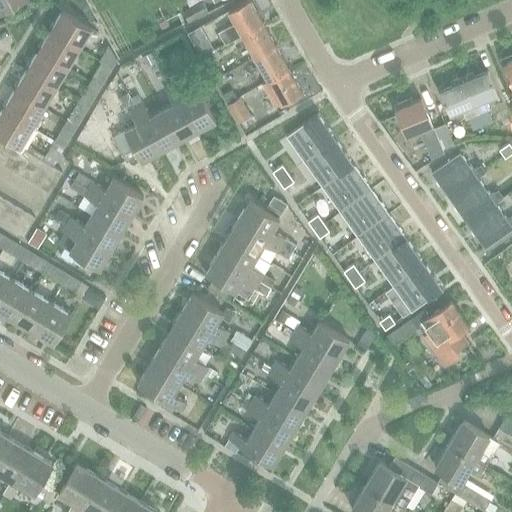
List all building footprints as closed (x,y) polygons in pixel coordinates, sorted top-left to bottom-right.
[(0,0),(0,11),(20,0),(0,0)] [(206,10),(200,0),(199,0),(181,10),(187,20),(206,10)] [(241,33),(242,34),(263,22),(250,0),(245,0),(228,10),(235,22),(218,31),(225,43),(241,33)] [(60,10),(48,30),(78,48),(90,28),(60,10)] [(275,45),(263,22),(242,34),(254,56),(275,45)] [(48,30),(36,50),(66,68),(78,48),(48,30)] [(209,40),(196,47),(201,56),(214,48),(209,40)] [(108,43),(99,60),(101,61),(111,67),(117,58),(108,43)] [(288,68),(275,45),(254,56),(267,79),(288,68)] [(36,50),(25,69),(54,87),(66,68),(36,50)] [(215,61),(210,51),(201,56),(206,66),(215,61)] [(511,59),(502,64),(511,86),(511,59)] [(101,61),(93,74),(103,80),(111,67),(101,61)] [(164,70),(170,82),(175,78),(169,67),(164,70)] [(302,91),(288,68),(267,79),(267,80),(262,83),(276,106),(302,91)] [(25,69),(13,89),(43,106),(54,87),(25,69)] [(484,99),(496,94),(487,71),(463,81),(482,125),(491,121),(486,109),(489,108),(484,99)] [(90,80),(82,94),(92,100),(100,87),(90,80)] [(482,125),(463,81),(439,90),(449,113),(461,108),(465,118),(467,117),(472,129),(482,125)] [(178,82),(171,85),(196,130),(215,120),(198,88),(186,95),(178,82)] [(172,103),(161,109),(178,140),(196,130),(171,85),(164,89),(172,103)] [(222,93),(227,101),(237,96),(232,87),(222,93)] [(13,89),(1,108),(31,126),(43,106),(13,89)] [(135,123),(112,136),(126,161),(137,155),(141,161),(159,151),(134,106),(127,93),(118,97),(126,111),(127,110),(135,123)] [(139,93),(131,97),(135,104),(143,100),(139,93)] [(238,95),(227,102),(238,121),(249,115),(238,95)] [(443,151),(441,148),(452,143),(443,123),(433,127),(420,97),(412,101),(410,98),(393,105),(406,134),(419,129),(431,157),(443,151)] [(78,100),(70,113),(80,119),(88,106),(78,100)] [(142,102),(134,106),(159,151),(178,140),(161,109),(149,115),(142,102)] [(1,108),(0,110),(0,133),(0,134),(11,140),(19,145),(31,126),(1,108)] [(303,160),(334,138),(333,136),(317,113),(316,112),(285,135),(303,160)] [(66,120),(58,133),(68,139),(76,126),(66,120)] [(0,134),(0,157),(11,140),(0,134)] [(334,138),(303,160),(321,185),(352,163),(348,157),(334,138)] [(54,139),(46,152),(56,158),(64,145),(54,139)] [(11,140),(0,157),(0,161),(9,167),(21,146),(19,145),(11,140)] [(505,157),(511,151),(511,146),(509,141),(499,149),(505,157)] [(21,146),(9,167),(19,173),(31,152),(21,146)] [(472,169),(459,151),(431,171),(449,196),(477,176),(486,170),(480,163),(472,169)] [(31,152),(19,173),(29,179),(42,159),(31,152)] [(42,159),(29,179),(39,185),(52,165),(42,159)] [(272,170),(278,179),(288,172),(282,163),(272,170)] [(352,163),(321,185),(339,210),(370,188),(364,179),(352,163)] [(52,165),(39,185),(50,191),(62,171),(52,165)] [(288,172),(278,179),(284,187),(294,180),(288,172)] [(77,174),(73,180),(87,188),(91,182),(77,174)] [(490,194),(477,176),(449,196),(467,221),(495,201),(503,195),(498,188),(490,194)] [(91,182),(87,188),(131,215),(143,197),(111,178),(104,190),(91,182)] [(87,188),(73,180),(69,187),(83,195),(87,188)] [(131,215),(87,188),(83,195),(96,203),(90,214),(121,233),(131,215)] [(370,188),(339,210),(357,235),(388,212),(379,200),(370,188)] [(287,203),(273,195),(267,206),(280,214),(287,203)] [(296,205),(306,215),(315,206),(305,196),(296,205)] [(4,198),(0,204),(0,223),(2,224),(14,204),(4,198)] [(249,200),(237,219),(292,252),(296,245),(272,230),(279,219),(249,200)] [(511,215),(507,219),(495,201),(467,221),(485,246),(511,227),(511,215)] [(14,204),(2,224),(12,231),(25,210),(14,204)] [(25,210),(12,231),(23,237),(35,216),(25,210)] [(59,210),(56,217),(66,223),(70,217),(59,210)] [(388,212),(357,235),(374,259),(405,237),(394,222),(388,212)] [(308,220),(307,220),(313,228),(323,221),(318,213),(308,220)] [(121,233),(90,214),(83,225),(70,217),(66,223),(110,250),(121,233)] [(292,252),(237,219),(226,236),(257,255),(264,245),(287,259),(292,252)] [(323,221),(313,228),(319,236),(320,236),(329,229),(323,221)] [(110,250),(66,223),(62,230),(75,238),(68,249),(76,254),(88,262),(99,268),(110,250)] [(37,225),(28,239),(37,244),(45,230),(37,225)] [(251,266),(257,255),(226,236),(216,254),(270,288),(274,280),(251,266)] [(405,237),(374,259),(392,284),(423,262),(410,243),(405,237)] [(9,238),(3,248),(16,256),(22,246),(9,238)] [(327,248),(341,263),(351,254),(338,239),(327,248)] [(64,247),(59,254),(71,262),(76,254),(68,249),(64,247)] [(29,250),(22,260),(36,268),(42,258),(29,250)] [(76,254),(71,262),(83,269),(88,262),(76,254)] [(270,288),(216,254),(205,272),(235,291),(242,280),(266,295),(270,288)] [(48,261),(42,271),(55,279),(61,269),(48,261)] [(423,262),(392,284),(410,310),(441,287),(425,265),(423,262)] [(343,270),(349,278),(359,271),(353,263),(343,270)] [(0,295),(11,278),(0,271),(0,295)] [(359,271),(349,278),(355,286),(365,279),(359,271)] [(68,273),(61,283),(75,291),(81,281),(68,273)] [(0,312),(12,320),(30,290),(11,278),(0,295),(0,312)] [(342,283),(323,296),(332,311),(352,298),(342,283)] [(31,332),(50,301),(30,290),(12,320),(31,332)] [(299,295),(293,292),(288,300),(293,304),(299,295)] [(191,294),(180,312),(224,339),(228,332),(215,324),(223,313),(191,294)] [(421,325),(427,333),(425,335),(444,364),(459,354),(455,349),(468,340),(461,330),(468,325),(451,300),(428,316),(424,309),(410,318),(417,328),(421,325)] [(70,314),(50,301),(31,332),(52,344),(70,314)] [(282,310),(277,319),(283,322),(288,314),(282,310)] [(224,339),(180,312),(169,330),(201,349),(207,338),(220,346),(224,339)] [(379,320),(385,328),(395,321),(389,313),(379,320)] [(293,331),(293,332),(337,359),(348,340),(317,322),(311,333),(298,325),(293,331)] [(285,326),(281,333),(289,338),(293,332),(293,331),(285,326)] [(251,338),(235,329),(229,339),(233,341),(245,349),(251,338)] [(194,359),(201,349),(169,330),(159,347),(203,374),(207,367),(194,359)] [(337,359),(293,332),(289,338),(289,339),(302,347),(295,358),(326,376),(337,359)] [(233,341),(229,348),(241,356),(245,349),(233,341)] [(203,374),(159,347),(148,365),(179,384),(186,373),(199,381),(203,374)] [(326,376),(295,358),(289,368),(276,361),(272,367),(316,394),(326,376)] [(408,361),(403,365),(407,371),(413,367),(408,361)] [(172,395),(179,384),(148,365),(137,383),(181,410),(185,403),(172,395)] [(207,367),(203,374),(211,379),(216,372),(207,367)] [(316,394),(272,367),(268,374),(281,382),(274,393),(305,411),(316,394)] [(305,411),(274,393),(268,404),(255,396),(251,402),(294,429),(305,411)] [(294,429),(251,402),(246,410),(259,418),(253,428),(284,446),(294,429)] [(505,415),(498,427),(511,435),(511,420),(511,418),(505,415)] [(462,419),(449,442),(485,464),(491,453),(497,444),(490,439),(491,437),(488,435),(462,419)] [(511,435),(498,427),(491,437),(490,439),(497,444),(511,452),(511,435)] [(284,446),(253,428),(246,439),(233,431),(229,439),(239,445),(273,465),(284,446)] [(0,453),(9,438),(0,432),(0,453)] [(0,473),(10,480),(11,481),(30,450),(9,438),(0,453),(0,473)] [(229,439),(225,445),(235,451),(239,445),(229,439)] [(478,476),(485,464),(449,442),(435,465),(441,469),(434,480),(457,494),(483,509),(490,498),(461,481),(467,470),(478,476)] [(10,480),(2,494),(9,498),(17,484),(32,493),(33,494),(41,480),(51,463),(30,450),(11,481),(10,480)] [(378,461),(365,484),(405,507),(418,485),(431,493),(438,482),(394,456),(388,467),(378,461)] [(75,462),(56,493),(71,502),(64,511),(76,511),(80,506),(78,505),(96,475),(75,462)] [(96,475),(78,505),(80,506),(89,511),(102,511),(117,488),(96,475)] [(32,493),(29,499),(38,504),(41,500),(48,487),(50,485),(41,480),(33,494),(32,493)] [(365,484),(351,508),(357,511),(384,511),(391,500),(392,500),(365,484)] [(54,491),(48,487),(41,500),(47,503),(54,491)] [(117,488),(102,511),(130,511),(137,500),(117,488)] [(453,492),(445,488),(441,495),(449,500),(453,492)] [(458,511),(463,505),(451,498),(442,511),(458,511)] [(156,511),(137,500),(130,511),(156,511)]
